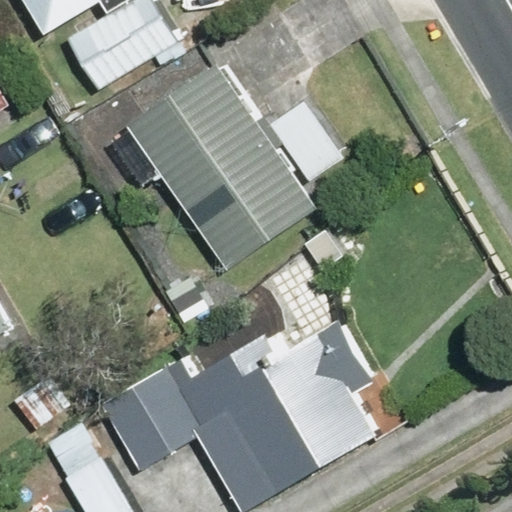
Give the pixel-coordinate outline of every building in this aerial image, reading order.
[(45,0),(65,33),(119,0),(45,0)] [(172,0),(132,0),(83,32),(118,86),(195,36),(172,0)] [(0,114),(27,99),(0,54),(0,114)] [(283,123),(238,57),(125,134),(160,186),(180,173),(241,263),(338,198),(322,175),(359,150),(323,96),(283,123)] [(0,338),(24,324),(0,284),(0,338)] [(259,509),(395,426),(376,395),(399,380),(357,311),(273,363),(258,338),(200,373),(191,359),(115,406),(150,465),(210,429),(259,509)] [(146,511),(93,416),(59,435),(101,511),(146,511)]
